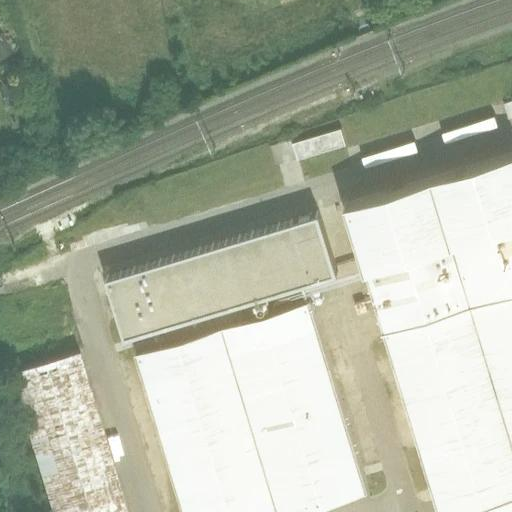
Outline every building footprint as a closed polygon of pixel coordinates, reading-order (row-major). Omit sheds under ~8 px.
[(0,59),(14,50),(2,32),(0,32),(0,59)] [(18,82),(4,85),(8,103),(22,100),(18,82)] [(346,143),(341,127),(292,142),(297,158),(346,143)] [(277,164),(297,157),(291,139),(269,145),(275,164),(277,164)] [(383,325),(511,286),(511,151),(346,202),(383,325)] [(278,511),(368,485),(332,366),(306,280),(338,271),(319,210),(107,274),(125,335),(131,333),(185,511),(278,511)] [(43,268),(12,276),(13,280),(0,283),(0,300),(48,289),(43,268)] [(440,511),(447,511),(511,492),(511,286),(383,325),(440,511)] [(128,511),(79,348),(10,368),(53,511),(128,511)] [(511,511),(511,492),(447,511),(511,511)]
